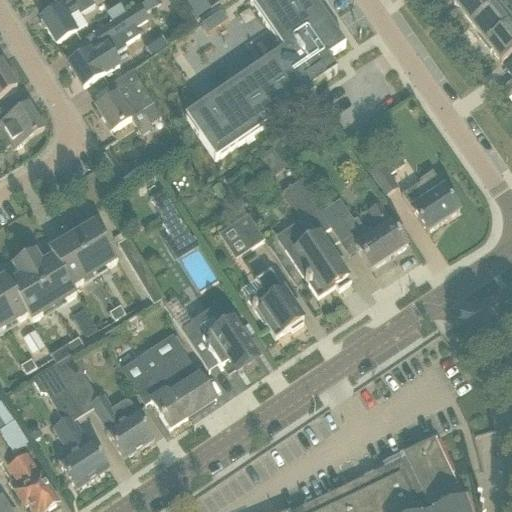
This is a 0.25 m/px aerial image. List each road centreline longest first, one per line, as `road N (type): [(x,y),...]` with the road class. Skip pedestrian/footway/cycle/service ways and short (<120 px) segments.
road 1 (tertiary): [(125,511),(511,251)]
road 2 (residential): [(511,213),(364,0)]
road 3 (residential): [(0,198),(51,166),(65,141),(59,106),(0,7)]
